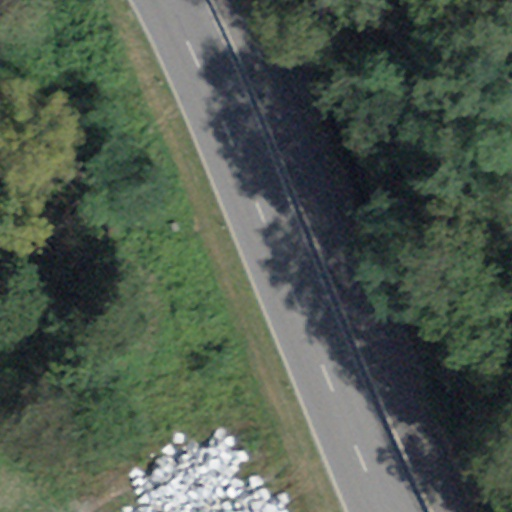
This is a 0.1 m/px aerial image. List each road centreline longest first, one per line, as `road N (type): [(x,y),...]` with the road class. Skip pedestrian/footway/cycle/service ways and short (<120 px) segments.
road 1 (secondary): [(385,511),(170,0)]
road 2 (track): [(103,0),(0,70)]
